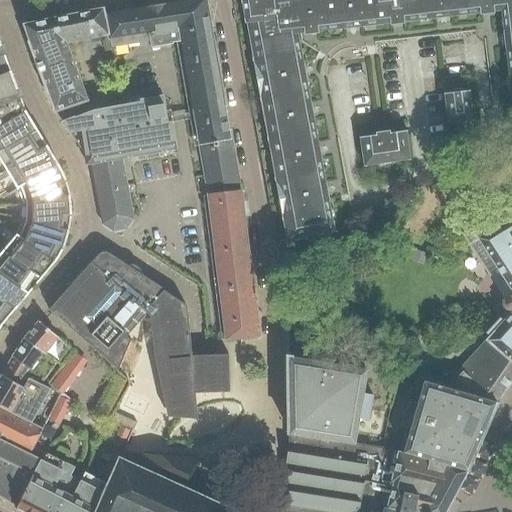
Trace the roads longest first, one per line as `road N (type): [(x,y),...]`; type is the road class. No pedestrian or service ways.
road 1 (residential): [(222,0),(268,252),(281,511)]
road 2 (residential): [(3,7),(43,111),(83,179),(90,224),(0,354)]
